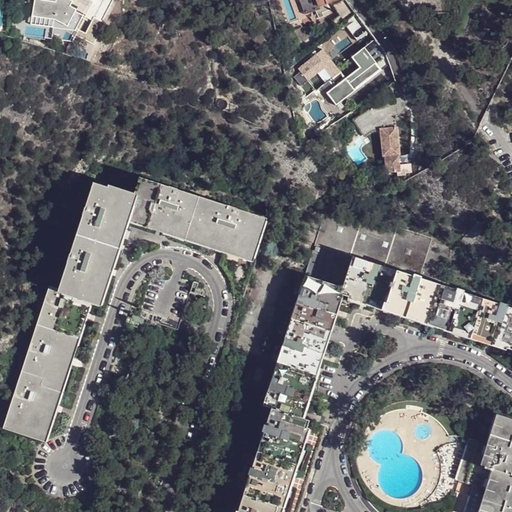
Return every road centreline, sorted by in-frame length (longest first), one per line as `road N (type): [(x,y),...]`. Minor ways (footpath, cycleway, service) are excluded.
road 1 (unclassified): [(170,511),(214,318),(213,290),(198,265),(154,257),(129,281),(63,464)]
road 2 (unclassified): [(336,442),(351,395),(396,358),(442,351),(511,385)]
